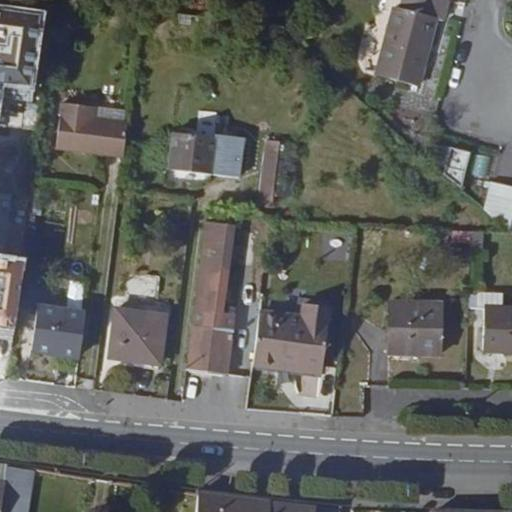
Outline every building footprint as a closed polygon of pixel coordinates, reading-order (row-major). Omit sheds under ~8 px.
[(86,8),(87,0),(66,0),(65,6),(86,8)] [(412,0),(403,0),(388,64),(426,75),(435,41),(430,40),(438,7),(450,10),(452,0),(418,0),(418,2),(412,0)] [(63,137),(129,146),(133,113),(108,110),(107,113),(100,113),(101,96),(70,92),(63,137)] [(0,109),(0,308),(26,113),(0,109)] [(251,132),(181,123),(176,159),(246,169),(251,132)] [(452,165),(468,179),(478,141),(460,136),(452,165)] [(265,191),(280,193),(287,141),(273,140),(265,191)] [(511,185),(511,173),(493,168),(486,196),(505,213),(511,185)] [(236,214),(242,215),(243,205),(213,202),(212,211),(236,214)] [(236,214),(212,211),(193,357),(233,363),(241,304),(226,302),(236,214)] [(451,231),(450,246),(481,249),(483,234),(451,231)] [(476,299),(490,299),(511,299),(511,284),(476,283),(476,299)] [(337,295),(268,285),(259,349),(328,358),(337,295)] [(37,335),(83,341),(89,299),(43,293),(37,335)] [(169,301),(121,295),(115,344),(133,347),(133,352),(162,355),(169,301)] [(451,297),(397,296),(397,345),(450,347),(451,297)] [(511,299),(490,299),(489,340),(511,340),(511,299)] [(0,500),(0,511),(30,511),(38,462),(7,457),(4,477),(0,500)] [(270,511),(272,494),(197,486),(195,511),(270,511)] [(340,511),(341,501),(272,494),(270,511),(340,511)]
